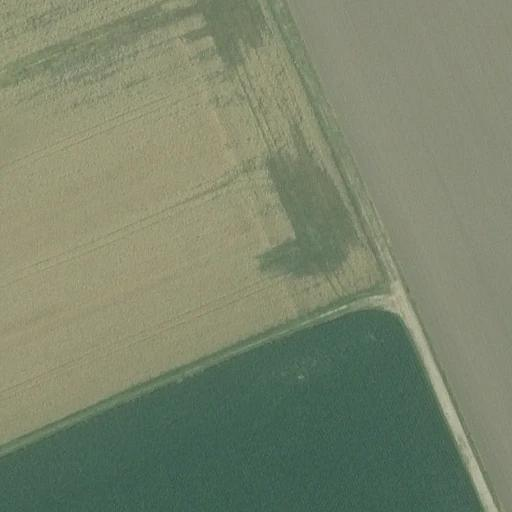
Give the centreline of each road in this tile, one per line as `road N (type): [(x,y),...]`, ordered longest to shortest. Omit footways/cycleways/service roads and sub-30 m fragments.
road 1 (track): [(266,0),(487,511)]
road 2 (track): [(0,457),(388,280)]
